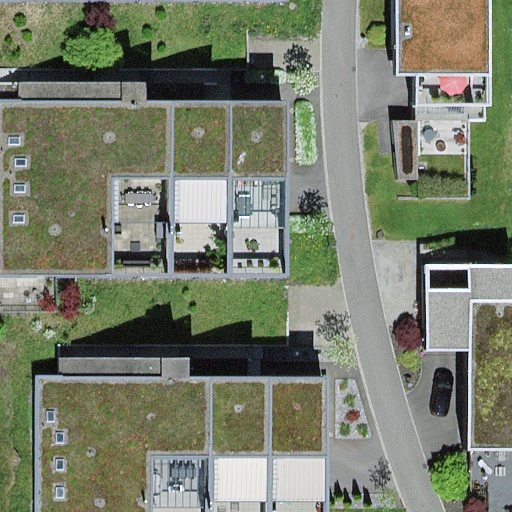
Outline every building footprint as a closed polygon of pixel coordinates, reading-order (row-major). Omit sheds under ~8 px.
[(491,0),(396,0),(396,77),(416,77),(416,105),(486,106),(491,106),(491,0)] [(18,102),(0,101),(0,276),(289,277),(290,105),(146,105),(146,85),(18,85),(18,102)] [(417,122),(392,122),(398,180),(417,180),(417,122)] [(511,267),(425,267),(423,352),(471,353),(469,448),(472,449),(511,449),(511,267)] [(58,379),(34,379),(34,511),(326,511),(326,378),(189,379),(189,360),(58,361),(58,379)]
